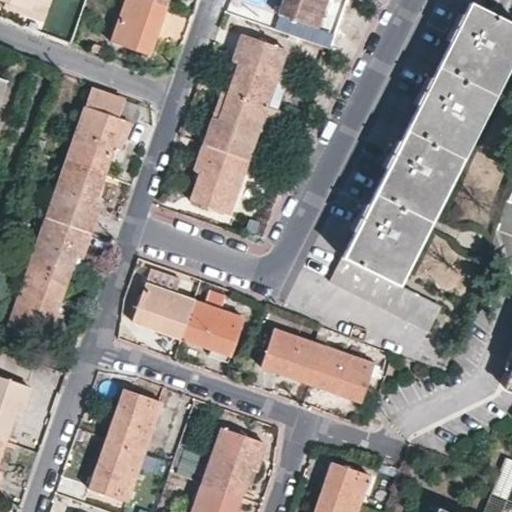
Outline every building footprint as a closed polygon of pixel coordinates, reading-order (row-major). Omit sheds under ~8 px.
[(29,10),(32,0),(0,0),(5,2),(29,10)] [(32,0),(29,10),(31,10),(30,13),(40,17),(45,0),(32,0)] [(151,0),(124,0),(109,42),(141,54),(145,39),(152,42),(165,5),(151,0)] [(282,0),(278,13),(284,16),(288,1),(285,0),(282,0)] [(285,0),(288,1),(284,16),(316,26),(324,0),(285,0)] [(39,22),(40,17),(30,13),(31,10),(29,10),(5,2),(3,9),(39,22)] [(441,308),(398,286),(392,283),(511,44),(511,24),(470,3),(458,27),(423,96),(394,154),(361,219),(329,282),(428,333),(441,308)] [(278,67),(285,48),(242,33),(232,61),(239,62),(229,91),(265,104),(278,67)] [(147,56),(152,42),(145,39),(141,54),(147,56)] [(511,58),(511,44),(392,283),(398,286),(511,58)] [(278,67),(265,104),(279,109),(292,72),(278,67)] [(127,121),(115,116),(121,99),(92,89),(86,106),(67,160),(103,173),(112,146),(118,148),(127,121)] [(213,116),(203,144),(246,159),(265,104),(229,91),(220,118),(213,116)] [(141,106),(121,99),(115,116),(127,121),(136,124),(141,106)] [(260,164),(280,109),(279,109),(265,104),(246,159),(260,164)] [(203,144),(194,171),(200,174),(191,202),(226,215),(246,159),(203,144)] [(89,230),(99,202),(93,200),(103,173),(67,160),(47,215),(89,230)] [(511,235),(511,201),(507,200),(497,230),(511,235)] [(65,283),(74,255),(79,257),(89,230),(47,215),(29,270),(65,283)] [(54,313),(65,283),(29,270),(8,328),(50,343),(60,314),(54,313)] [(156,330),(181,339),(193,301),(143,283),(132,315),(147,320),(144,326),(156,330)] [(203,304),(193,301),(181,339),(216,351),(214,357),(228,362),(230,356),(243,318),(220,310),(224,297),(208,292),(203,304)] [(130,321),(144,326),(147,320),(132,315),(130,321)] [(138,343),(150,347),(156,330),(144,326),(138,343)] [(271,371),(310,384),(324,346),(271,328),(259,360),(272,365),(271,371)] [(310,384),(346,397),(349,390),(363,396),(374,363),(324,346),(310,384)] [(257,366),(271,371),(272,365),(259,360),(257,366)] [(0,376),(0,437),(5,440),(13,414),(19,415),(28,387),(0,376)] [(123,388),(118,402),(123,403),(128,390),(123,388)] [(118,402),(105,439),(144,453),(162,402),(128,390),(123,403),(118,402)] [(360,402),(363,396),(349,390),(346,397),(360,402)] [(241,498),(251,471),(255,472),(265,444),(223,429),(204,485),(241,498)] [(105,439),(92,476),(98,478),(93,491),(126,503),(144,453),(105,439)] [(508,498),(511,487),(511,458),(506,456),(491,491),(508,498)] [(333,463),(328,476),(332,478),(336,464),(333,463)] [(328,476),(315,511),(357,511),(370,476),(336,464),(332,478),(328,476)] [(88,489),(93,491),(98,478),(92,476),(88,489)] [(236,511),(241,498),(204,485),(194,511),(236,511)] [(491,491),(482,511),(511,511),(511,499),(508,498),(491,491)]
